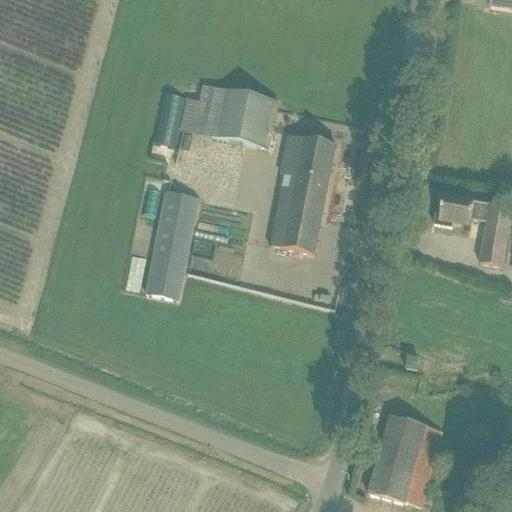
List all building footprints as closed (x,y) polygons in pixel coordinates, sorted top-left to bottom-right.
[(511,13),(511,0),(491,0),(490,10),(511,13)] [(188,101),(181,134),(249,149),(269,153),(278,106),(259,102),(203,90),(200,104),(188,101)] [(281,177),(284,178),(274,233),(270,250),(314,259),(336,149),(288,139),(281,177)] [(178,305),(182,285),(199,203),(168,197),(150,279),(146,299),(178,305)] [(452,231),(452,227),(470,231),(471,224),(487,227),(480,267),(500,271),(510,213),(472,207),(472,205),(463,204),(443,200),(441,211),(437,211),(434,228),(452,231)] [(419,363),(408,361),(406,372),(417,374),(419,363)] [(419,511),(442,436),(409,427),(390,421),(368,498),(388,503),(417,511),(419,511)]
